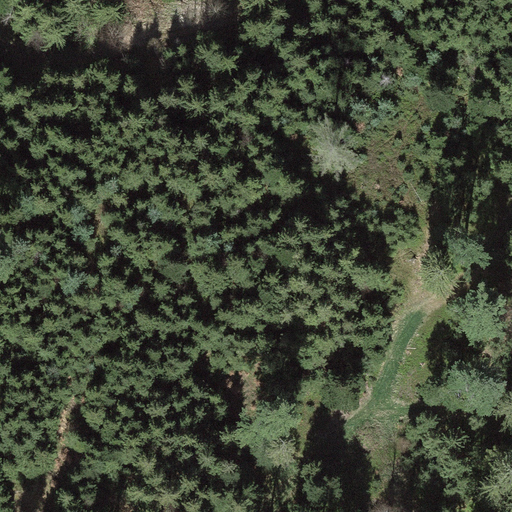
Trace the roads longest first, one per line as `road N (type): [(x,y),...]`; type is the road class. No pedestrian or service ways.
road 1 (track): [(500,0),(474,47),(378,408),(296,511)]
road 2 (track): [(0,93),(75,61),(293,0)]
